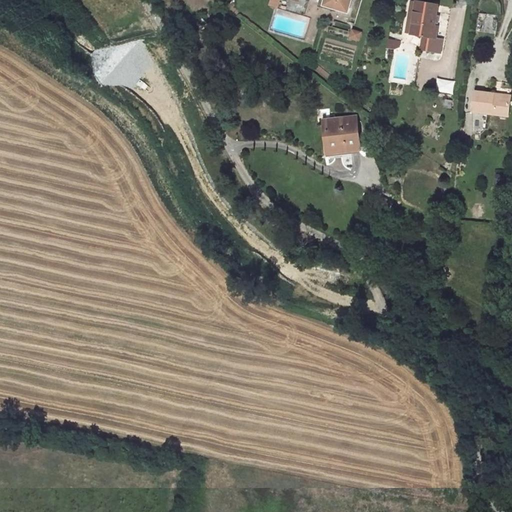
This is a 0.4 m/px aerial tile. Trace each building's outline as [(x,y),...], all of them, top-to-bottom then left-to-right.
[(350,0),(326,0),(325,5),(347,12),(350,0)] [(417,3),(412,2),(407,33),(412,33),(417,3)] [(438,5),(417,2),(417,3),(412,33),(411,34),(423,36),(421,49),(440,53),(443,39),(436,38),(438,27),(435,26),(438,5)] [(361,32),(352,29),(350,38),(359,41),(361,32)] [(401,42),(389,40),(388,48),(395,49),(400,47),(401,42)] [(434,92),(452,95),(454,82),(436,79),(434,92)] [(495,94),(475,92),(473,112),(509,116),(511,98),(494,96),(495,94)] [(450,109),(450,100),(442,100),(442,109),(450,109)] [(356,118),(326,121),(330,153),(359,149),(356,118)]
